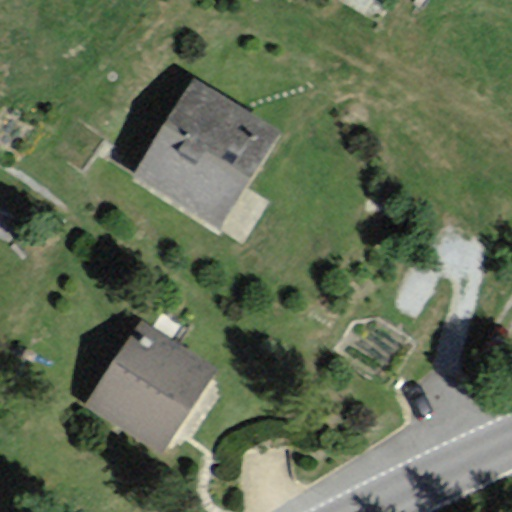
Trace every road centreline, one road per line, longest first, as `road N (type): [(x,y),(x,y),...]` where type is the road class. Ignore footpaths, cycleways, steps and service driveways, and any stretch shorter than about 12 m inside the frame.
road 1 (unknown): [(452,481),(462,287),(444,167),(417,105),(342,12)]
road 2 (tertiary): [(390,511),(511,452)]
